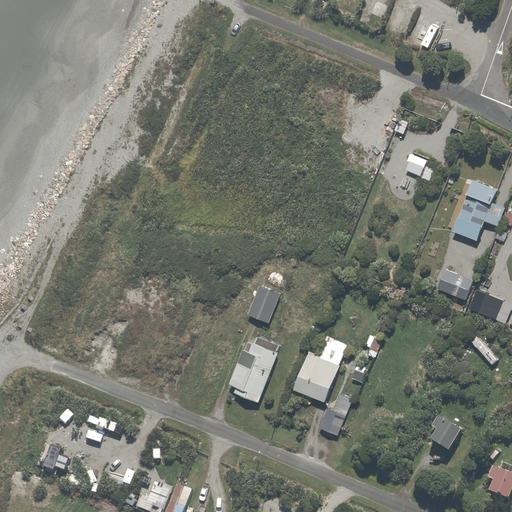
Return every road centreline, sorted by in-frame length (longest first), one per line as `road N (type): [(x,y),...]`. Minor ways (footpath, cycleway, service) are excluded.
road 1 (residential): [(2,356),(44,361),(423,511)]
road 2 (residential): [(229,0),(480,102)]
